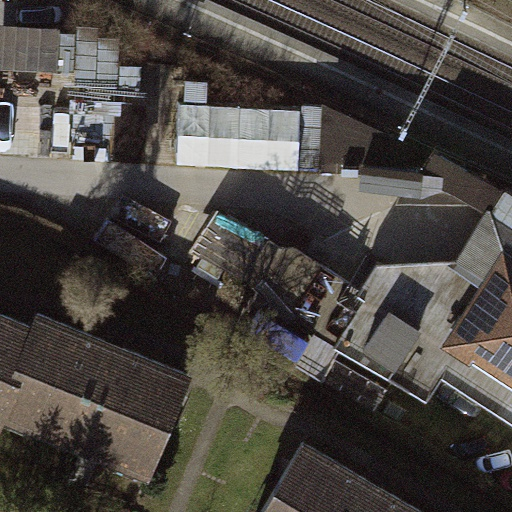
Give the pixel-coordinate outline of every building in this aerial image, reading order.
[(10,0),(50,15),(56,0),(10,0)] [(9,147),(149,152),(154,32),(0,25),(0,71),(13,72),(9,147)] [(295,112),(182,109),(180,170),(294,173),(295,112)] [(419,172),(491,208),(505,186),(434,149),(419,172)] [(511,190),(505,186),(491,208),(459,256),(499,279),(507,266),(511,269),(511,190)] [(242,272),(285,318),(321,261),(292,240),(266,236),(242,272)] [(376,258),(359,286),(367,297),(334,347),(425,397),(438,374),(499,279),(459,256),(433,297),(376,258)] [(359,286),(321,261),(285,318),(334,347),(367,297),(359,286)] [(511,420),(511,269),(507,266),(499,279),(438,374),(511,420)] [(37,305),(29,323),(0,397),(0,405),(144,462),(186,370),(37,305)] [(0,397),(29,323),(0,310),(0,397)] [(253,511),(422,511),(297,438),(253,511)]
